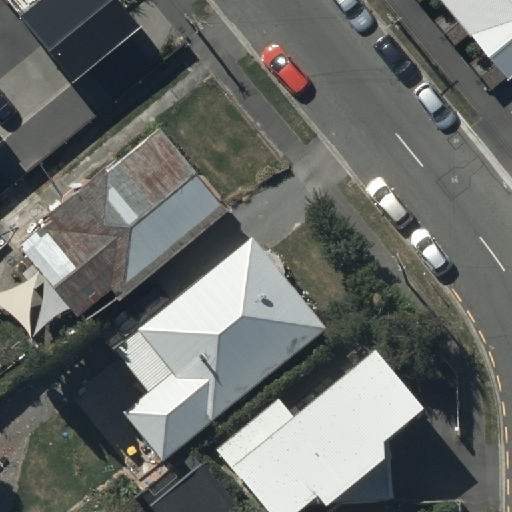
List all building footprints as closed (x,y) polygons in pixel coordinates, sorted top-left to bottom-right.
[(124,0),(13,0),(62,59),(129,5),(124,0)] [(511,0),(443,0),(509,82),(511,79),(511,0)] [(52,224),(21,250),(76,319),(111,291),(119,301),(222,214),(155,131),(47,218),(52,224)] [(330,339),(256,249),(120,359),(153,400),(128,421),(168,471),(330,339)] [(282,410),(219,460),(260,511),(350,511),(398,474),(390,464),(431,431),(382,369),(301,434),(282,410)] [(247,511),(214,470),(160,511),(247,511)]
